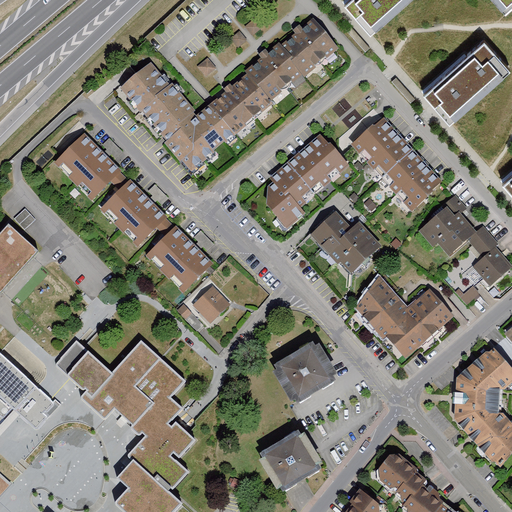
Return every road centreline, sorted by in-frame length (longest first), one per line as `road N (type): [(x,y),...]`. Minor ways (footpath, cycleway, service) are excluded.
road 1 (residential): [(198,206),(368,68),(511,226)]
road 2 (residential): [(403,408),(292,281),(198,206)]
road 3 (motorway): [(0,130),(129,0)]
road 4 (residential): [(403,408),(409,388),(511,300)]
road 5 (residential): [(86,101),(198,206)]
road 6 (residential): [(497,511),(403,408)]
road 7 (residential): [(317,511),(403,408)]
road 8 (motorway): [(0,85),(101,0)]
